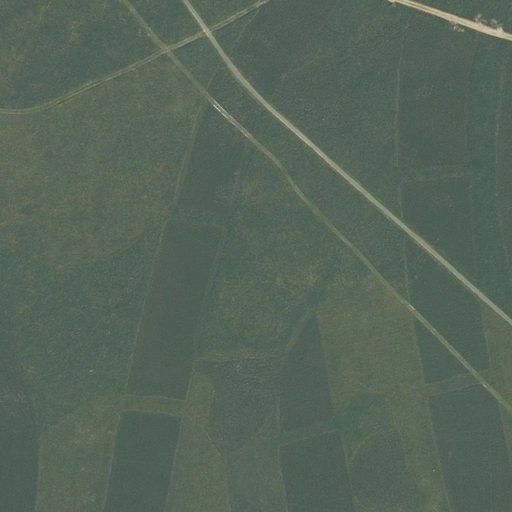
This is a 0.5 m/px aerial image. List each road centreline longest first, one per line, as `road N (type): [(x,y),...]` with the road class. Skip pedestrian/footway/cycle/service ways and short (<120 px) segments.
road 1 (track): [(511,410),(383,285),(122,0)]
road 2 (track): [(0,111),(47,105),(266,0)]
road 3 (track): [(511,38),(397,0)]
